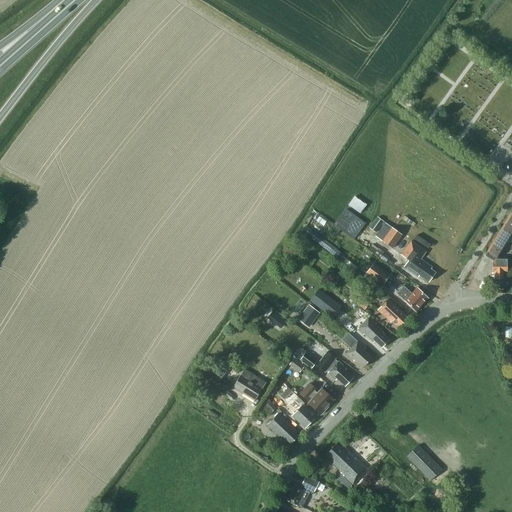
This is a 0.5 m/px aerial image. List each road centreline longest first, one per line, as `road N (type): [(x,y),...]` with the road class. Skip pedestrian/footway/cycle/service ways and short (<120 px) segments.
road 1 (tertiary): [(511,302),(479,301),(430,318),(295,458),(272,511)]
road 2 (trunk): [(0,116),(95,0)]
